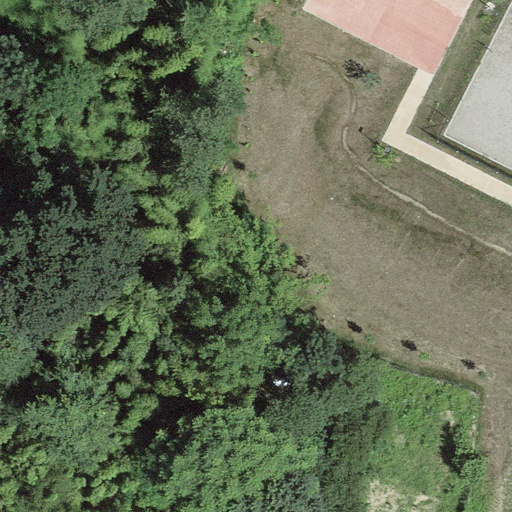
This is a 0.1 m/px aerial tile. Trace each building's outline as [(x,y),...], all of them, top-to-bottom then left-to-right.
[(176,372),(202,369),(196,305),(171,307),(176,372)] [(0,454),(6,456),(42,351),(5,338),(0,352),(0,454)] [(271,387),(294,384),(288,340),(266,342),(271,387)] [(88,433),(114,404),(83,375),(56,405),(88,433)] [(423,422),(421,444),(417,478),(446,480),(444,500),(465,501),(477,393),(440,382),(436,423),(423,422)] [(421,444),(423,422),(423,412),(375,409),(365,438),(421,444)] [(262,443),(309,434),(306,416),(259,424),(262,443)] [(41,511),(79,511),(77,501),(41,509),(41,511)]
